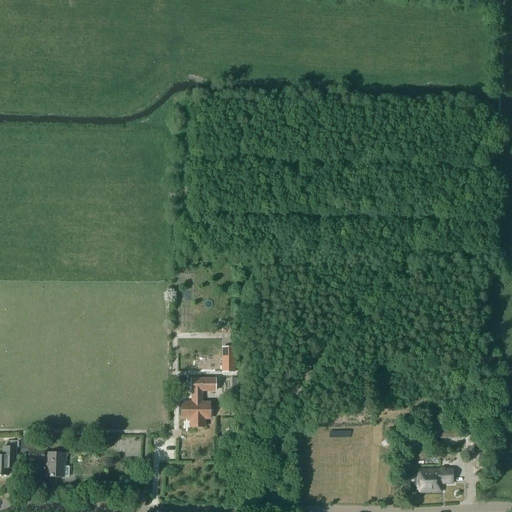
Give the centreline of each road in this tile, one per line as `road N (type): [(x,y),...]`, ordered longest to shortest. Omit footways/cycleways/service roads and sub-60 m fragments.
road 1 (tertiary): [(266,511),(129,509)]
road 2 (tertiary): [(129,509),(0,506)]
